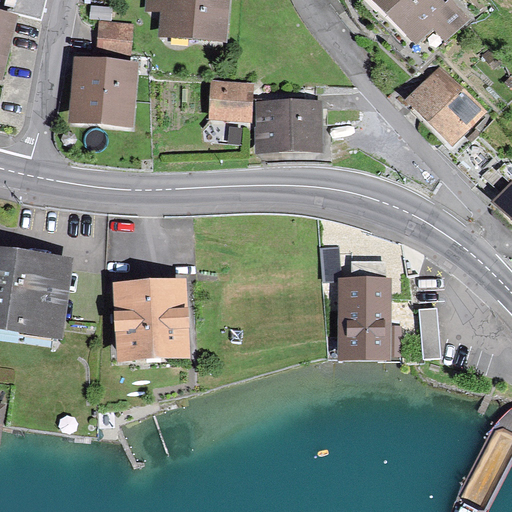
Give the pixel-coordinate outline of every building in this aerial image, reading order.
[(229,0),(152,0),(148,40),(225,48),(229,0)] [(446,10),(436,0),(362,0),(412,52),(430,34),(446,50),(474,23),(454,2),(446,10)] [(13,26),(0,23),(0,76),(1,77),(13,26)] [(137,27),(100,24),(98,53),(119,55),(135,56),(137,27)] [(92,53),(90,70),(82,69),(78,121),(126,125),(130,73),(117,72),(119,55),(98,53),(92,53)] [(488,118),(447,71),(408,106),(448,152),(488,118)] [(253,88),(213,86),(211,126),(251,127),(253,88)] [(332,106),(262,105),(261,160),(331,161),(332,106)] [(511,189),(499,203),(511,215),(511,170),(505,179),(511,185),(511,189)] [(339,252),(321,254),(325,286),(343,284),(339,252)] [(70,266),(0,255),(0,336),(57,346),(70,266)] [(182,289),(113,290),(114,367),(183,366),(182,289)] [(381,311),(351,311),(351,356),(380,356),(381,311)] [(442,313),(423,314),(426,365),(445,364),(442,313)]
